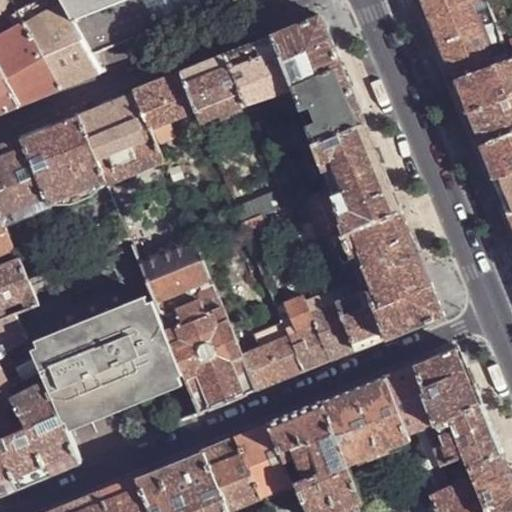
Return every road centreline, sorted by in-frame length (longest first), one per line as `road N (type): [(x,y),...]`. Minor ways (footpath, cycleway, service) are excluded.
road 1 (residential): [(12,511),(495,313)]
road 2 (residential): [(0,134),(335,0)]
road 3 (secondary): [(495,313),(367,0)]
